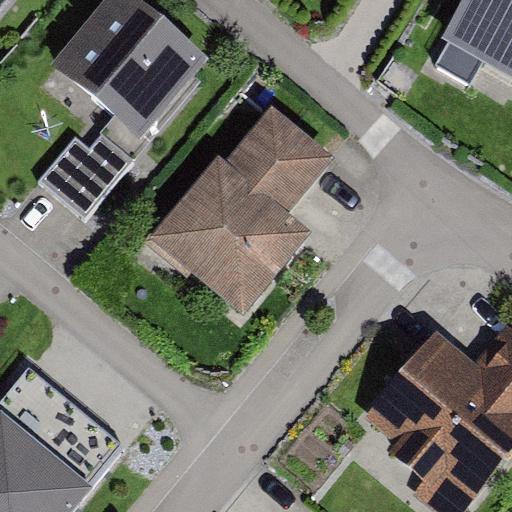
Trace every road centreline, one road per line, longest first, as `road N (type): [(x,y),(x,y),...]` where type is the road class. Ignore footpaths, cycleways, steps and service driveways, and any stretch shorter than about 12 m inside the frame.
road 1 (residential): [(239,452),(445,208)]
road 2 (residential): [(0,248),(239,452)]
road 3 (residential): [(445,208),(222,0)]
